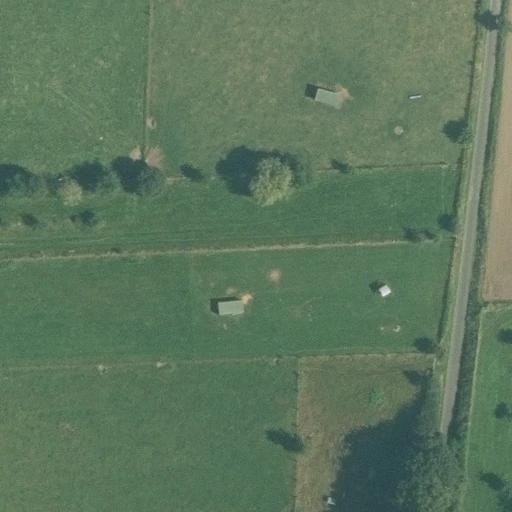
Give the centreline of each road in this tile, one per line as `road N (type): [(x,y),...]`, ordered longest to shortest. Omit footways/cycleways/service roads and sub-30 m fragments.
road 1 (track): [(457,363),(498,0)]
road 2 (residential): [(438,511),(457,363)]
